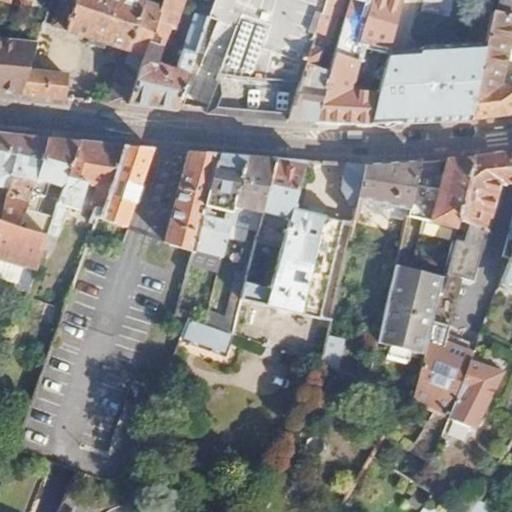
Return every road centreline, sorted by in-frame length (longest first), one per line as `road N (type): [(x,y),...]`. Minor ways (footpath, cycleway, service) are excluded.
road 1 (residential): [(511,135),(367,145),(1,113)]
road 2 (unknown): [(1,113),(48,0)]
